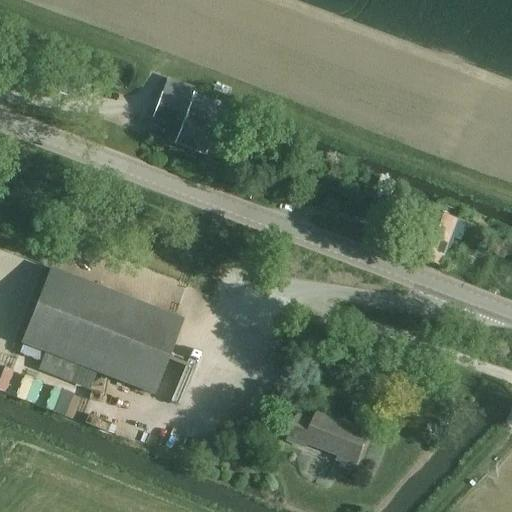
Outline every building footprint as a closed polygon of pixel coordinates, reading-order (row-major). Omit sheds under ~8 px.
[(164,82),(160,95),(189,105),(193,92),(164,82)] [(205,155),(214,130),(202,126),(206,114),(188,108),(189,105),(160,95),(152,118),(179,127),(177,131),(171,129),(167,141),(173,144),(173,145),(205,155)] [(392,207),(413,215),(417,204),(396,197),(392,207)] [(441,267),(445,256),(458,222),(433,212),(416,258),(441,267)] [(463,220),(462,221),(471,225),(471,223),(475,215),(466,212),(463,220)] [(152,396),(182,319),(50,268),(20,344),(26,346),(22,355),(40,362),(37,371),(71,384),(77,367),(77,366),(95,373),(152,396)] [(77,367),(71,384),(88,390),(95,373),(77,366),(77,367)] [(369,433),(318,413),(315,422),(298,416),(287,444),(306,451),(307,446),(337,458),(336,462),(354,470),(369,433)]
